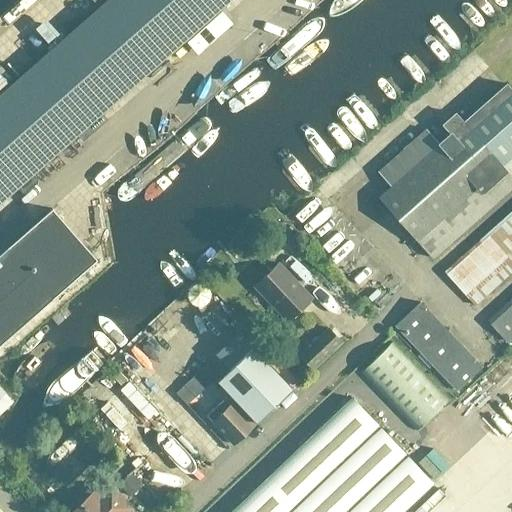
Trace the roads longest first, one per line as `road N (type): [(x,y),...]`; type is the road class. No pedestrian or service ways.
road 1 (unknown): [(0,232),(266,0)]
road 2 (unclassified): [(376,327),(183,511)]
